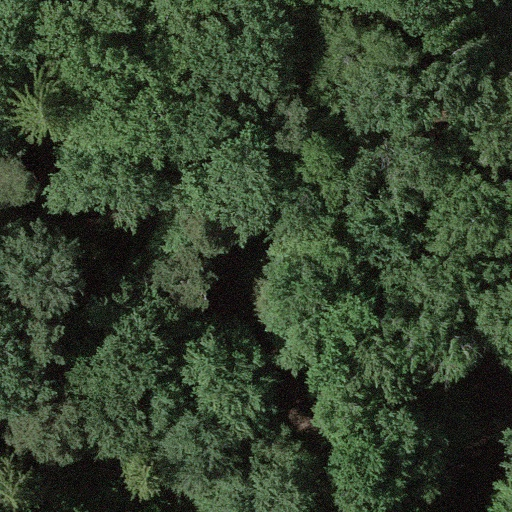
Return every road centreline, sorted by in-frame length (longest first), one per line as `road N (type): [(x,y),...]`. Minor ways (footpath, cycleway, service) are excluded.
road 1 (track): [(331,329),(0,394)]
road 2 (track): [(511,297),(331,329)]
